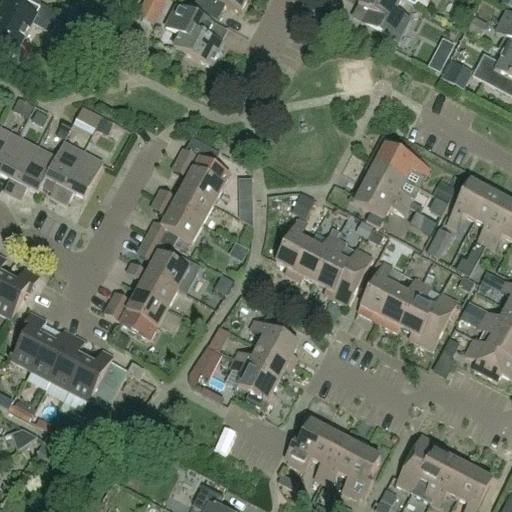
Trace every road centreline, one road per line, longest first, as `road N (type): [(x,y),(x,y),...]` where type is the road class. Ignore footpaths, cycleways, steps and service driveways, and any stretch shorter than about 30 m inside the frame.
road 1 (residential): [(232,427),(282,452),(322,371),(408,413),(422,386),(511,423)]
road 2 (residential): [(88,279),(150,151)]
road 3 (residential): [(402,113),(511,165)]
